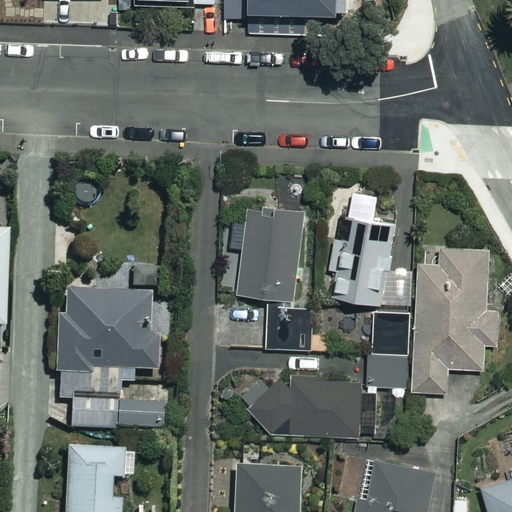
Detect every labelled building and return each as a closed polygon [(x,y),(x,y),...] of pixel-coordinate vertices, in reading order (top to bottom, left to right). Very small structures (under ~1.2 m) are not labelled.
[(39,0),(0,0),(0,14),(39,16),(39,0)] [(246,0),(227,0),(227,18),(246,18),(246,0)] [(351,0),(254,0),(255,12),(351,14),(351,0)] [(305,213),(249,207),(248,223),(236,222),(233,247),(244,248),(240,295),(296,301),(305,213)] [(397,221),(356,217),(354,242),(336,240),(333,271),(339,271),(336,298),(411,305),(415,271),(393,269),(397,221)] [(10,229),(0,229),(0,355),(6,355),(10,229)] [(422,263),(418,314),(413,392),(449,394),(451,368),(486,370),(487,343),(499,343),(502,308),(491,308),(494,249),(444,246),(442,264),(422,263)] [(155,290),(67,294),(68,315),(58,315),(62,400),(121,398),(120,383),(159,381),(155,290)] [(307,309),(269,308),(268,348),(305,349),(307,309)] [(413,392),(418,314),(375,311),(370,389),(413,392)] [(314,380),(296,362),(249,411),(273,434),(359,440),(364,383),(314,380)] [(165,404),(74,401),(73,428),(164,430),(165,404)] [(121,511),(122,499),(112,499),(113,477),(134,478),(136,451),(69,448),(66,511),(121,511)] [(426,511),(435,474),(370,459),(358,511),(426,511)] [(298,511),(300,470),(236,468),(234,511),(298,511)] [(511,511),(511,478),(483,487),(490,511),(511,511)]
